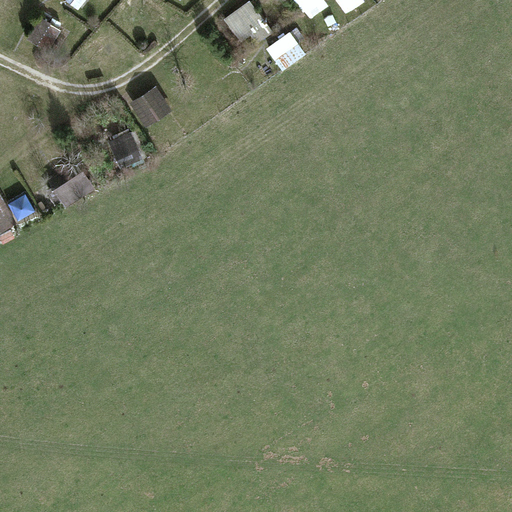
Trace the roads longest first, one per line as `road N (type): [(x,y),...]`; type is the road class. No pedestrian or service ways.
road 1 (track): [(511,475),(0,437)]
road 2 (track): [(0,62),(62,93),(117,86),(226,0)]
